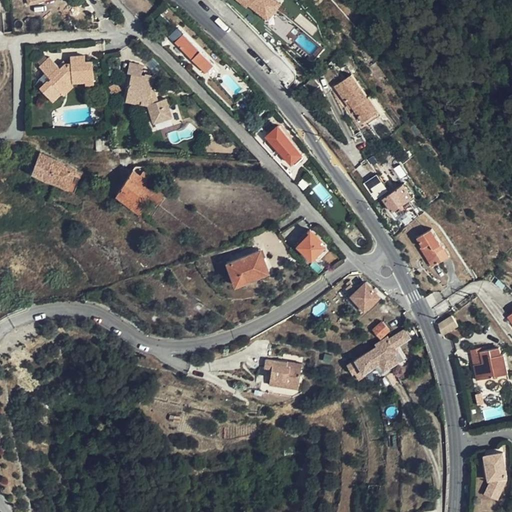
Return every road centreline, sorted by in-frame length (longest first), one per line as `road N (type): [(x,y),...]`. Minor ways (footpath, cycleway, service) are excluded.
road 1 (residential): [(0,328),(19,317),(78,310),(146,342),(199,344),(269,318),(357,261)]
road 2 (residential): [(136,25),(357,261)]
road 3 (tertiary): [(183,0),(288,108),(389,248)]
road 4 (tertiary): [(405,279),(442,370),(453,511)]
road 5 (residential): [(14,42),(116,34),(136,25)]
